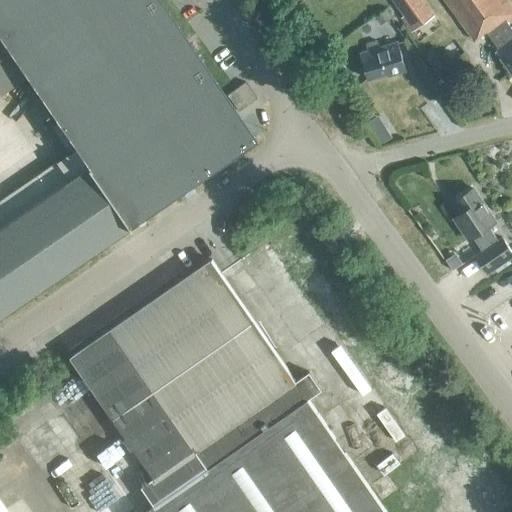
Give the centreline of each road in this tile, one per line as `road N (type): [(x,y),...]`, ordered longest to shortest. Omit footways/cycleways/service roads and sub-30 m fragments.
road 1 (unclassified): [(0,349),(313,135)]
road 2 (unclassified): [(511,412),(344,179)]
road 3 (unclassified): [(511,122),(370,158),(344,179)]
road 4 (unclassified): [(313,135),(212,0)]
